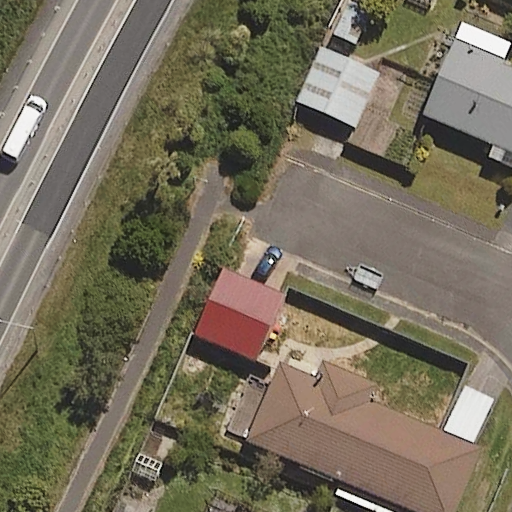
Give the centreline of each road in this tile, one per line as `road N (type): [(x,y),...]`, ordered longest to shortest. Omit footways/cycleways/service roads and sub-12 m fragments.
road 1 (motorway): [(160,0),(0,305)]
road 2 (residential): [(278,205),(511,285)]
road 3 (motorway): [(0,203),(107,0)]
